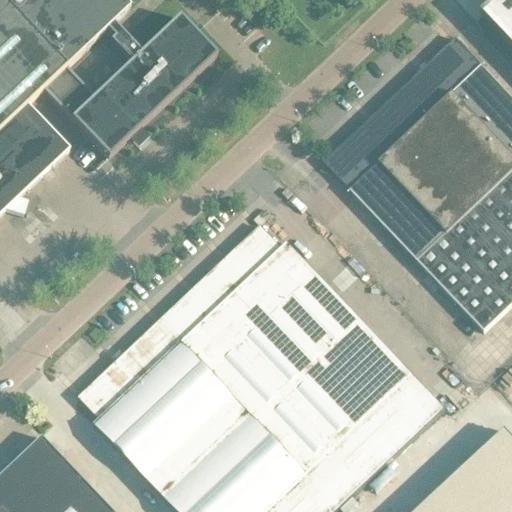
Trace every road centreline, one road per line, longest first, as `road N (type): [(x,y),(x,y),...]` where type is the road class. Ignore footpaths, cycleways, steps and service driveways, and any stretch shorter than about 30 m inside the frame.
road 1 (unclassified): [(0,396),(421,0)]
road 2 (unknown): [(475,346),(282,131)]
